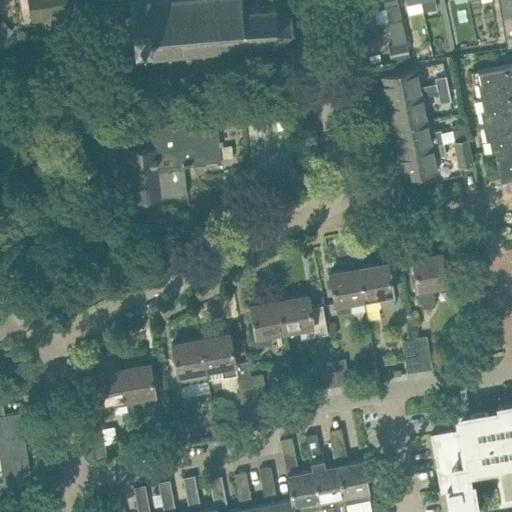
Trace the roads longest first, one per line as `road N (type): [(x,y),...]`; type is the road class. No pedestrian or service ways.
road 1 (residential): [(49,345),(337,192),(340,146),(314,30)]
road 2 (residential): [(390,392),(273,416),(255,447),(73,482)]
road 3 (residential): [(314,30),(247,67),(118,77)]
road 4 (residential): [(73,482),(49,345)]
road 5 (residential): [(390,392),(511,371)]
road 6 (residential): [(410,511),(390,392)]
